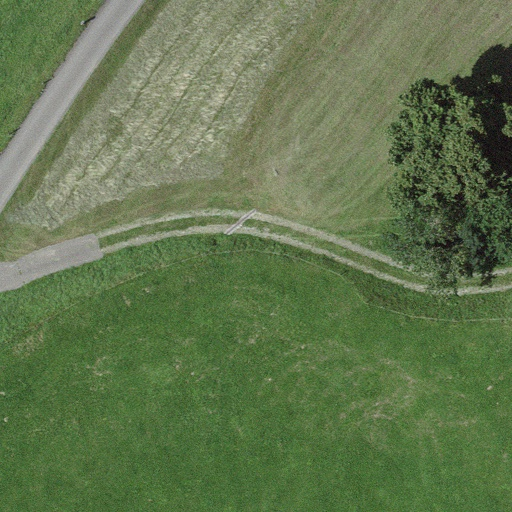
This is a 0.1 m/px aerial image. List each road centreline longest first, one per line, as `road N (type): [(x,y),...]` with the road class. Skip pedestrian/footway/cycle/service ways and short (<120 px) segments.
road 1 (track): [(511,278),(409,277),(270,228),(225,221),(103,242),(0,276)]
road 2 (residential): [(128,0),(0,188)]
